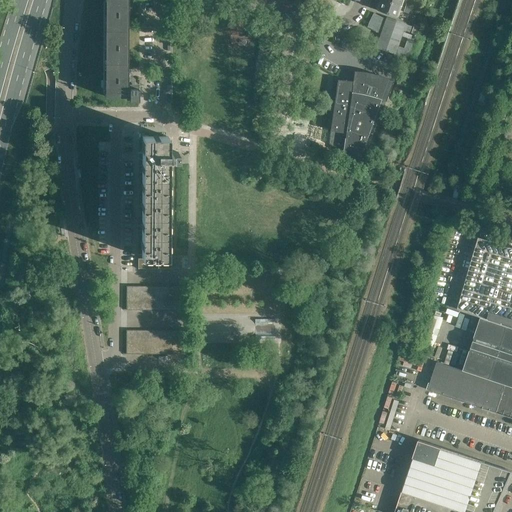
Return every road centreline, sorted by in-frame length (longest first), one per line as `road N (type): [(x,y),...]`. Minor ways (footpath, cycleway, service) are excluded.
road 1 (residential): [(100,358),(114,358),(119,117)]
road 2 (tertiary): [(100,358),(69,205),(64,117)]
road 3 (tertiary): [(116,511),(100,358)]
road 4 (primary): [(0,144),(39,0)]
